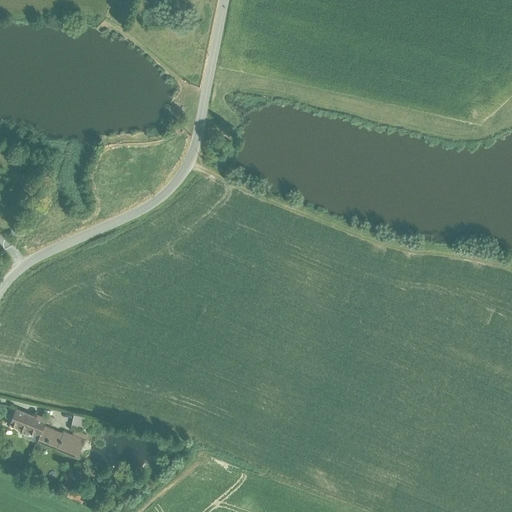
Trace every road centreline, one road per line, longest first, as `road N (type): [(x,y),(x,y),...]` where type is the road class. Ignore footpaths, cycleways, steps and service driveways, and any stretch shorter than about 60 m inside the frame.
road 1 (unclassified): [(0,291),(28,262),(147,207),(184,172),(224,0)]
road 2 (track): [(511,270),(366,241),(189,163)]
